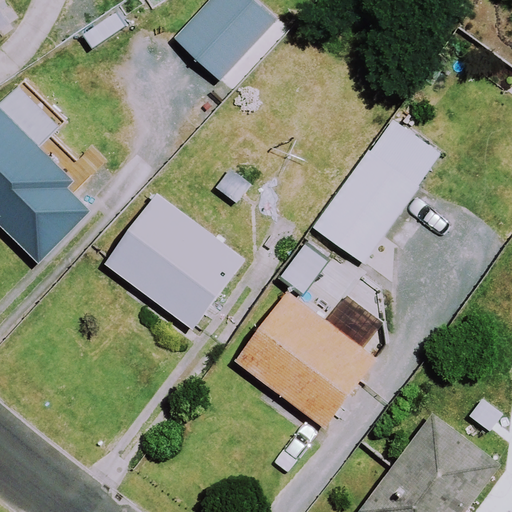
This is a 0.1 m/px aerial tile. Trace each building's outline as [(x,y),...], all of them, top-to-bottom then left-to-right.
[(357,101),(326,89),(314,118),(345,130),(357,101)] [(95,205),(0,107),(0,224),(37,262),(95,205)] [(443,156),(394,121),(316,228),(364,264),(443,156)] [(166,161),(125,124),(95,158),(112,173),(89,198),(114,220),(166,161)] [(244,259),(160,198),(110,266),(194,328),(244,259)] [(328,261),(305,245),(281,279),(304,295),(328,261)] [(377,360),(288,296),(239,364),(328,428),(377,360)] [(468,511),(502,467),(436,417),(363,511),(468,511)]
